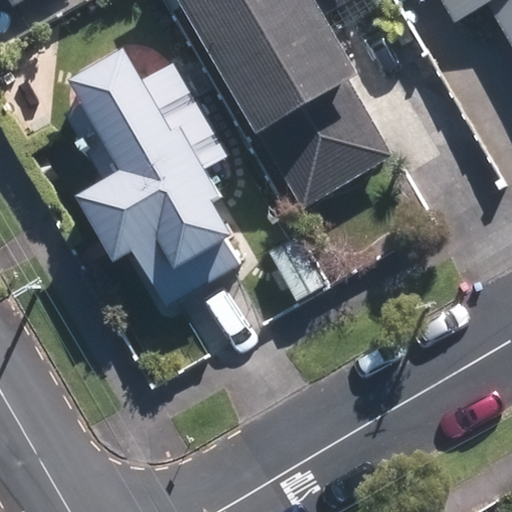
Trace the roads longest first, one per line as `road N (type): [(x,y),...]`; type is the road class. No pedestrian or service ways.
road 1 (residential): [(511,340),(211,511)]
road 2 (tertiary): [(65,511),(0,393)]
